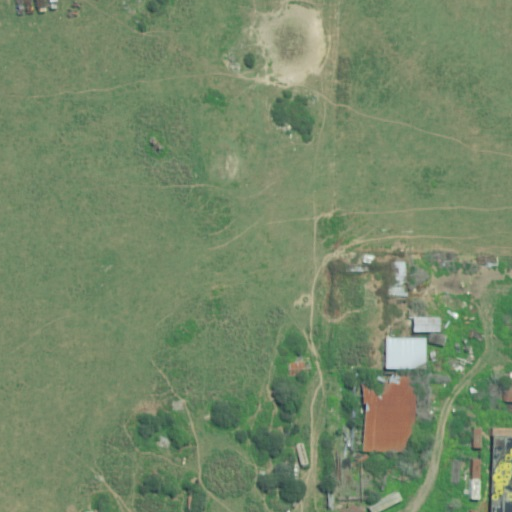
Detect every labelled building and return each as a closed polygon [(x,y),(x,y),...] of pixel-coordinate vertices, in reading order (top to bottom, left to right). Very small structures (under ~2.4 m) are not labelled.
[(412,284),(410,260),(384,262),(387,297),(404,295),(403,285),(412,284)] [(440,318),(414,317),(414,332),(440,332),(440,318)] [(426,369),(427,339),(387,339),(387,369),(426,369)] [(315,375),(314,362),(292,363),(292,377),(315,375)] [(416,375),(384,374),(384,382),(357,381),(356,413),(355,451),(414,453),(416,375)] [(484,428),(475,428),(474,449),(484,450),(484,428)] [(511,511),(511,428),(495,428),(491,511),(511,511)] [(484,460),(475,459),(473,499),(482,500),(484,460)]
